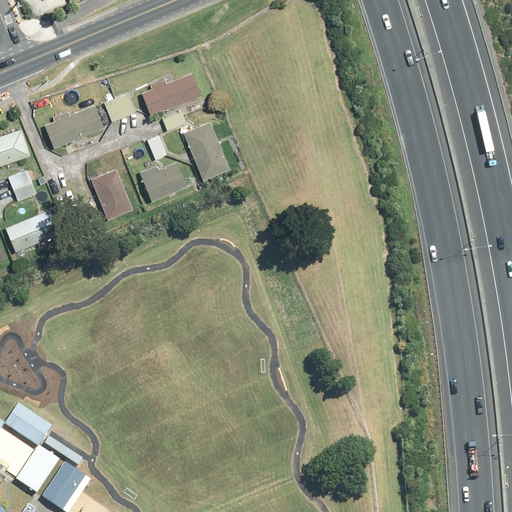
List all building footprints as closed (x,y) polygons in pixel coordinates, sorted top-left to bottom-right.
[(189,75),(138,95),(148,119),(199,99),(189,75)] [(126,94),(102,104),(109,124),(134,114),(126,94)] [(93,106),(41,126),(50,150),(102,130),(93,106)] [(163,117),(168,130),(186,123),(181,110),(163,117)] [(207,121),(180,132),(201,182),(228,172),(207,121)] [(19,130),(0,136),(0,167),(28,159),(19,130)] [(158,136),(144,141),(152,161),(166,156),(158,136)] [(174,160),(136,176),(146,200),(185,185),(174,160)] [(24,171),(5,178),(14,202),(33,195),(24,171)] [(113,171),(86,182),(102,219),(129,208),(113,171)] [(54,225),(48,210),(7,227),(17,251),(47,238),(44,229),(54,225)] [(63,420),(25,394),(9,417),(47,443),(63,420)] [(0,436),(9,424),(0,418),(0,436)] [(62,458),(43,445),(21,477),(40,491),(62,458)] [(87,475),(66,461),(45,492),(65,506),(87,475)]
